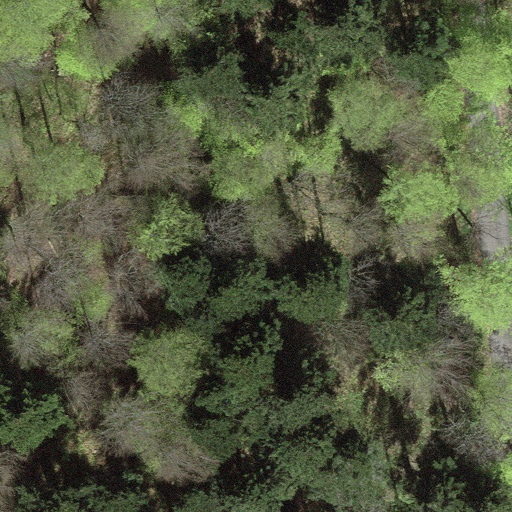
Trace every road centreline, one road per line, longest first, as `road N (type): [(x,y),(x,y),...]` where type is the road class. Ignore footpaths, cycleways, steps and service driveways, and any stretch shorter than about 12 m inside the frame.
road 1 (unclassified): [(511,351),(463,0)]
road 2 (track): [(494,511),(511,348)]
